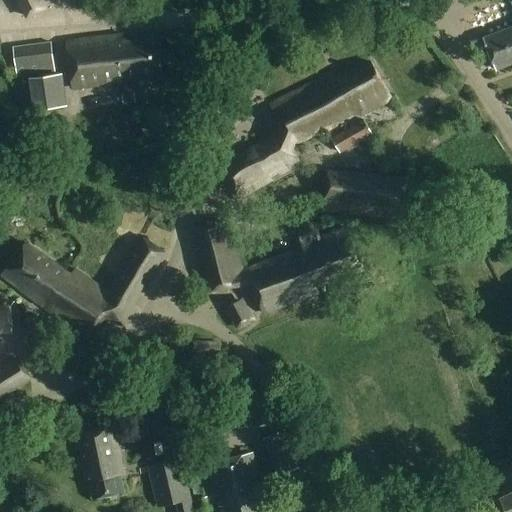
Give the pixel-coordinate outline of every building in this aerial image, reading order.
[(39,0),(14,0),(22,16),(43,6),(39,0)] [(511,27),(486,38),(498,69),(511,64),(511,27)] [(122,41),(121,36),(65,42),(71,88),(119,82),(122,105),(134,104),(131,81),(161,77),(156,37),(122,41)] [(19,76),(57,71),(53,41),(15,47),(19,76)] [(269,106),(282,131),(217,171),(234,198),(299,163),(292,152),(391,98),(368,62),(334,80),(331,75),(269,106)] [(35,111),(69,106),(64,74),(31,79),(35,111)] [(341,153),(374,135),(366,120),(333,139),(341,153)] [(403,219),(407,178),(327,170),(323,211),(403,219)] [(246,268),(238,245),(230,219),(194,225),(201,252),(214,291),(250,284),(261,317),(317,295),(314,287),(360,269),(345,226),(319,236),(314,221),(292,229),(299,248),(246,268)] [(118,324),(164,252),(140,236),(105,292),(72,269),(69,274),(25,244),(0,270),(0,280),(87,339),(99,326),(88,319),(95,308),(118,324)] [(250,306),(230,314),(237,332),(258,324),(250,306)] [(0,331),(10,332),(9,309),(0,308),(0,331)] [(39,337),(48,328),(38,317),(29,326),(39,337)] [(222,354),(223,342),(194,340),(193,353),(222,354)] [(0,394),(26,378),(13,358),(0,366),(0,394)] [(125,494),(121,474),(125,473),(116,429),(78,437),(87,480),(92,479),(96,499),(125,494)] [(279,477),(302,468),(287,430),(264,439),(279,477)] [(254,511),(247,484),(258,482),(250,452),(206,463),(218,508),(223,507),(224,511),(254,511)] [(155,467),(154,467),(150,468),(159,506),(175,502),(188,498),(184,480),(179,461),(166,464),(155,467)] [(511,511),(511,492),(498,499),(504,511),(511,511)] [(201,510),(212,508),(209,496),(198,499),(201,510)]
